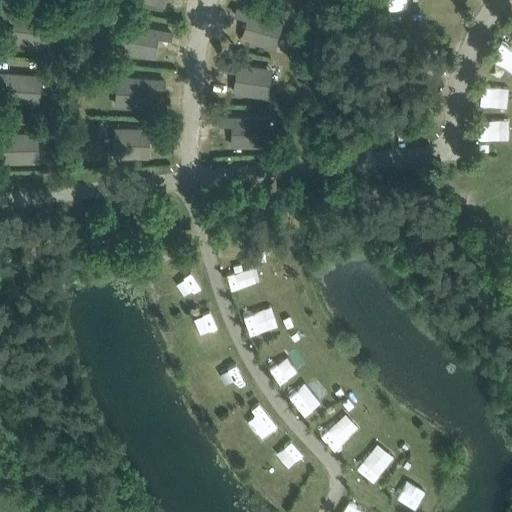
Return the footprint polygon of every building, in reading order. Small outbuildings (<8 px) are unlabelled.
[(284,20),(237,7),(235,15),(247,18),(241,40),(275,50),(284,20)] [(51,18),(2,10),(1,18),(14,20),(11,42),(46,48),(51,18)] [(174,31),(125,23),(120,53),(156,58),(159,37),(172,39),(174,31)] [(493,61),(509,68),(511,61),(511,47),(501,43),(493,61)] [(274,68),(224,61),(223,69),(237,71),(233,94),(269,99),(274,68)] [(43,75),(0,71),(0,79),(6,80),(5,102),(41,105),(43,75)] [(167,79),(118,75),(115,104),(151,106),(153,86),(166,87),(167,79)] [(268,116),(220,116),(220,125),(232,125),(232,148),(268,148),(268,116)] [(511,117),(483,117),(483,137),(511,138),(511,125),(511,117)] [(114,158),(150,159),(151,136),(164,137),(164,130),(115,128),(114,158)] [(39,132),(0,132),(0,140),(3,141),(4,163),(39,162),(39,132)] [(231,290),(263,286),(260,266),(228,270),(231,290)] [(196,269),(176,275),(182,294),(202,288),(196,269)] [(264,305),(242,314),(252,338),(274,329),(264,305)] [(218,317),(190,327),(196,343),(224,332),(218,317)] [(291,342),(264,358),(275,375),(301,359),(291,342)] [(305,411),(326,391),(314,378),(293,398),(305,411)] [(321,433),(335,448),(361,424),(347,410),(321,433)] [(379,486),(386,478),(380,472),(395,454),(379,440),(356,466),(379,486)] [(413,510),(426,491),(406,478),(393,496),(413,510)] [(373,511),(349,499),(342,511),(373,511)]
